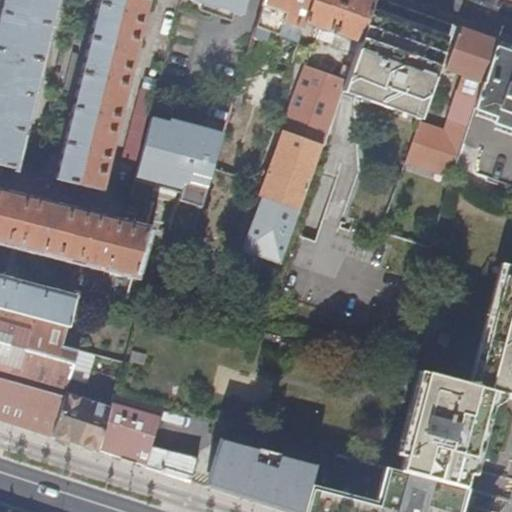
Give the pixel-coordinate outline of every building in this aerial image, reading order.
[(98,0),(98,4),(87,2),(82,22),(92,24),(53,179),(100,190),(147,0),(0,0),(0,166),(12,169),(54,0),(98,0)] [(185,0),(203,6),(201,12),(231,23),(234,15),(239,0),(185,0)] [(247,1),(247,0),(239,0),(234,15),(242,18),(246,0),(247,1)] [(271,66),(288,71),(304,24),(311,0),(264,0),(255,32),(280,41),(271,66)] [(378,240),(381,232),(446,46),(453,25),(384,0),(373,0),(355,53),(349,68),(348,73),(344,82),(341,92),(361,100),(314,241),(299,236),(279,296),(364,327),(372,304),(397,313),(409,278),(383,269),(392,245),(378,240)] [(343,38),(339,46),(339,47),(355,53),(373,0),(311,0),(304,24),(319,29),(316,37),(319,39),(331,43),(334,34),(343,38)] [(432,166),(454,174),(475,109),(495,46),(497,40),(453,25),(446,46),(451,49),(445,70),(460,76),(432,166)] [(334,34),(331,43),(339,46),(343,38),(334,34)] [(499,48),(511,52),(511,47),(500,43),(499,48)] [(495,124),(511,130),(511,52),(499,48),(495,46),(475,109),(478,110),(495,117),(493,123),(495,124)] [(349,68),(344,66),(339,80),(344,82),(348,73),(349,68)] [(261,195),(299,210),(341,92),(344,82),(339,80),(305,67),(275,153),(276,154),(261,195)] [(495,117),(478,110),(476,117),(493,123),(495,117)] [(208,135),(169,123),(150,117),(129,196),(147,200),(151,185),(180,192),(171,227),(170,230),(175,232),(173,237),(190,242),(212,170),(222,136),(209,132),(208,135)] [(209,132),(170,120),(169,123),(208,135),(209,132)] [(511,137),(511,130),(495,124),(493,131),(511,137)] [(88,215),(0,193),(0,308),(68,327),(76,295),(67,293),(66,298),(0,279),(0,240),(82,260),(73,292),(76,293),(97,297),(120,303),(124,303),(154,202),(147,200),(129,196),(130,208),(144,212),(140,228),(127,225),(128,222),(114,218),(113,222),(102,219),(103,215),(89,212),(88,215)] [(299,210),(261,195),(250,223),(258,226),(290,237),(299,210)] [(67,293),(76,295),(76,293),(73,292),(82,260),(0,240),(0,279),(66,298),(67,293)] [(395,470),(465,488),(492,391),(511,396),(511,266),(505,265),(472,386),(421,372),(395,470)] [(97,297),(76,293),(76,295),(68,327),(64,345),(79,349),(84,351),(97,297)] [(70,380),(79,349),(64,345),(68,327),(0,308),(0,378),(64,396),(65,393),(70,380)] [(86,385),(95,354),(84,351),(79,349),(70,380),(86,385)] [(0,419),(51,437),(64,396),(0,378),(0,419)] [(111,408),(65,393),(64,396),(51,437),(75,444),(98,452),(111,408)] [(111,408),(98,452),(121,459),(145,467),(152,446),(165,408),(114,395),(111,408)] [(221,439),(205,487),(207,487),(247,500),(283,511),(302,511),(310,486),(317,464),(221,439)] [(152,446),(145,467),(166,474),(191,482),(198,458),(179,453),(152,446)] [(460,511),(463,505),(489,511),(493,496),(465,488),(395,470),(386,467),(377,503),(310,486),(302,511),(460,511)] [(489,511),(490,511),(502,511),(511,501),(493,496),(489,511)]
